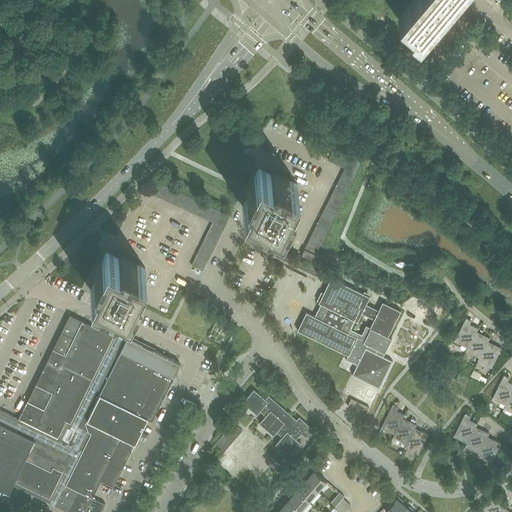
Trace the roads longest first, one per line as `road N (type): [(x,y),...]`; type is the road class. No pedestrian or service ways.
road 1 (unclassified): [(0,291),(165,132),(263,15)]
road 2 (residential): [(207,284),(239,215),(297,243),(324,185),(258,154)]
road 3 (unclassified): [(163,511),(230,384),(267,341)]
road 4 (primary): [(263,15),(320,64),(425,121)]
road 5 (primary): [(425,121),(287,0)]
road 6 (residential): [(356,444),(311,403),(267,341)]
road 7 (residential): [(411,486),(440,432),(389,389)]
